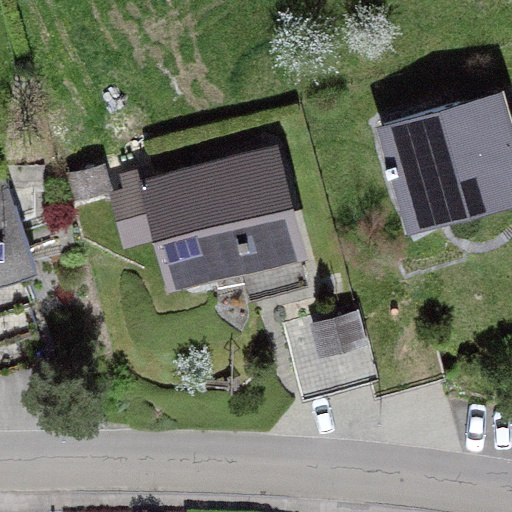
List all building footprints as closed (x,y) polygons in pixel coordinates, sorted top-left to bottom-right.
[(449,205),(511,188),(511,135),(504,104),(467,113),(463,99),(386,118),(406,196),(445,186),(449,205)] [(301,268),(269,150),(151,181),(176,274),(241,257),(248,282),(301,268)] [(0,294),(24,294),(34,290),(24,262),(34,258),(18,219),(34,213),(34,173),(0,173),(0,294)] [(35,322),(24,294),(0,294),(0,326),(25,326),(35,322)] [(303,385),(370,367),(372,366),(360,322),(356,305),(286,324),(303,385)] [(360,322),(372,366),(370,367),(374,382),(439,364),(422,305),(360,322)] [(0,363),(36,354),(25,326),(0,326),(0,363)]
